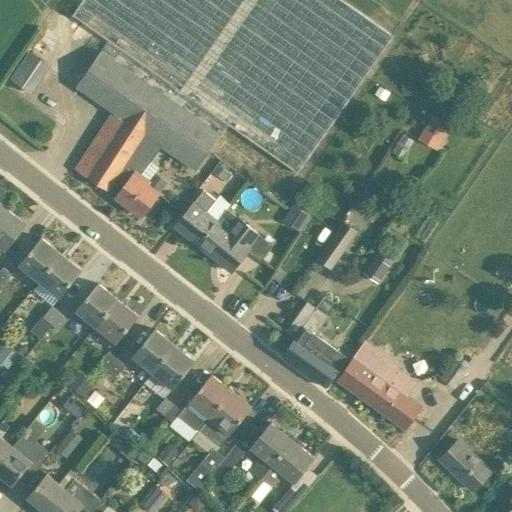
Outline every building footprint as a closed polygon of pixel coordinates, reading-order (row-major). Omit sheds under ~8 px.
[(108,190),(109,189),(116,176),(145,132),(158,142),(162,145),(197,170),(230,123),(299,173),(393,37),(340,0),(79,0),(71,12),(108,37),(76,86),(113,112),(76,169),(108,190)] [(30,92),(41,75),(49,65),(41,59),(46,52),(45,51),(52,41),(42,33),(34,44),(36,45),(31,52),(12,79),(30,92)] [(436,148),(446,131),(450,124),(444,120),(451,109),(442,104),(436,115),(433,113),(427,123),(419,137),(419,138),(436,148)] [(150,161),(147,158),(158,142),(145,132),(116,176),(109,189),(117,195),(117,196),(142,215),(160,191),(148,181),(150,179),(142,173),(150,161)] [(218,163),(213,171),(227,181),(232,173),(218,163)] [(227,205),(205,188),(175,225),(196,242),(227,205)] [(298,224),(304,207),(292,202),(285,219),(298,224)] [(0,215),(0,255),(26,223),(6,208),(0,215)] [(228,229),(215,220),(197,242),(232,271),(249,250),(261,259),(273,243),(262,233),(238,216),(228,229)] [(343,219),(318,258),(333,267),(359,231),(343,219)] [(20,264),(40,280),(62,253),(42,237),(20,264)] [(394,238),(384,252),(380,248),(364,271),(378,281),(404,244),(394,238)] [(82,269),(62,253),(40,280),(60,297),(82,269)] [(3,266),(0,269),(0,280),(3,283),(12,272),(3,266)] [(119,298),(98,282),(77,310),(97,326),(119,298)] [(139,315),(119,298),(97,326),(117,343),(139,315)] [(283,355),(304,370),(317,351),(308,345),(311,340),(310,339),(314,332),(327,314),(319,308),(307,300),(286,330),(295,337),(283,355)] [(304,370),(327,386),(341,367),(339,366),(345,359),(333,350),(334,348),(330,345),(355,309),(343,300),(319,335),(314,332),(310,339),(311,340),(308,345),(317,351),(304,370)] [(51,323),(61,312),(53,306),(52,305),(43,317),(44,317),(34,328),(42,335),(44,332),(51,323)] [(61,312),(51,323),(60,330),(69,318),(61,312)] [(175,344),(155,328),(132,355),(153,372),(175,344)] [(366,342),(338,379),(375,406),(377,402),(384,407),(382,410),(405,428),(423,404),(409,394),(417,383),(396,368),(398,366),(366,342)] [(196,360),(175,344),(153,372),(173,388),(196,360)] [(0,359),(9,366),(18,354),(5,345),(0,351),(0,359)] [(118,357),(109,350),(100,362),(109,369),(118,357)] [(440,376),(455,387),(469,367),(455,356),(440,376)] [(125,363),(118,357),(109,369),(116,375),(125,363)] [(95,383),(78,369),(68,383),(85,396),(95,383)] [(189,400),(189,401),(183,408),(187,411),(184,414),(184,417),(195,426),(198,425),(201,428),(232,390),(212,373),(189,400)] [(95,390),(87,399),(97,407),(105,398),(95,390)] [(201,428),(200,429),(221,445),(229,433),(252,406),(232,390),(201,428)] [(84,402),(73,393),(64,404),(75,414),(84,402)] [(165,415),(174,403),(166,397),(165,398),(157,408),(158,409),(164,414),(165,415)] [(182,410),(174,403),(165,415),(174,421),(178,415),(182,410)] [(0,461),(13,445),(1,436),(10,424),(3,419),(0,423),(0,461)] [(250,468),(262,477),(293,439),(272,422),(251,447),(261,454),(250,468)] [(131,428),(127,433),(133,439),(138,434),(131,428)] [(72,429),(64,438),(75,447),(83,438),(72,429)] [(131,440),(121,431),(111,443),(121,451),(131,440)] [(13,445),(0,461),(0,474),(13,484),(28,467),(35,473),(52,452),(36,439),(33,443),(22,434),(13,445)] [(440,458),(473,489),(491,470),(458,438),(440,458)] [(314,456),(293,439),(262,477),(250,491),(261,500),(272,486),(273,486),(284,472),(295,481),(314,456)] [(225,456),(218,464),(228,472),(246,451),(236,443),(225,456)] [(225,456),(217,450),(213,447),(209,452),(187,479),(198,489),(218,464),(225,456)] [(167,467),(154,457),(149,463),(161,474),(167,467)] [(68,471),(75,477),(83,466),(76,461),(68,471)] [(28,496),(47,511),(75,477),(68,471),(59,483),(47,473),(28,496)] [(47,511),(46,511),(77,511),(82,506),(88,511),(90,511),(102,498),(81,482),(75,477),(47,511)] [(153,511),(167,494),(157,486),(143,503),(153,511)] [(285,511),(301,494),(292,486),(273,507),(278,511),(285,511)]
